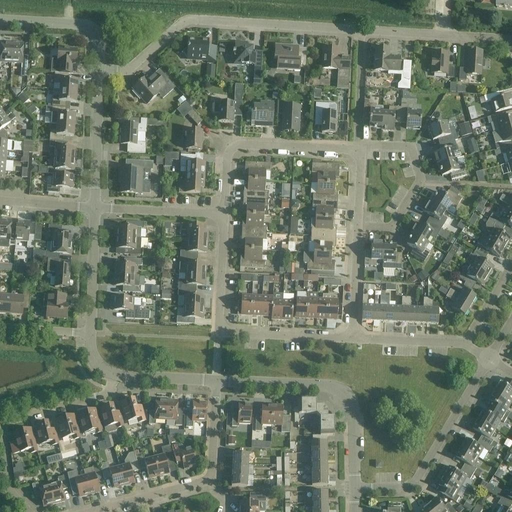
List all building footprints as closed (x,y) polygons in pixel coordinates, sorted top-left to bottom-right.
[(511,0),(481,0),(481,5),(497,6),(497,8),(511,8),(511,0)] [(186,59),(195,60),(207,60),(207,64),(215,64),(216,47),(208,47),(209,41),(201,41),(200,42),(197,42),(197,41),(187,40),(187,48),(186,48),(187,49),(182,54),(176,53),(176,54),(181,54),(182,55),(182,54),(186,58),(186,59)] [(0,55),(0,68),(1,68),(1,63),(11,64),(12,44),(1,43),(1,55),(0,55)] [(261,69),(262,64),(262,52),(261,53),(255,53),(255,55),(252,55),(252,48),(245,47),(245,44),(235,43),(235,52),(233,52),(232,54),(234,54),(233,65),(245,66),(245,65),(254,65),(254,68),(261,69)] [(12,44),(11,64),(21,64),(21,69),(27,70),(28,57),(22,56),(23,45),(12,44)] [(300,68),(305,69),(306,50),(299,49),(298,47),(275,45),(274,59),(277,59),(276,71),(300,72),(300,68)] [(348,90),(349,80),(350,57),(339,56),(339,49),(330,49),(330,50),(325,50),(325,48),(323,48),(322,70),(337,71),(337,90),(348,90)] [(50,73),(68,75),(72,75),(73,64),(76,65),(77,50),(58,49),(57,58),(52,58),(50,73)] [(374,71),(384,72),(388,72),(399,72),(399,58),(389,58),(389,50),(375,49),(374,71)] [(470,51),(467,51),(466,69),(459,69),(459,81),(466,81),(466,75),(481,76),(481,68),(484,68),(484,61),(482,61),(482,52),(472,51),(472,50),(470,50),(470,51)] [(432,53),(431,75),(447,76),(447,78),(454,79),(454,67),(447,66),(448,54),(439,53),(439,55),(434,54),(434,53),(432,53)] [(403,62),(403,73),(411,73),(411,63),(403,62)] [(132,89),(147,105),(159,95),(163,99),(175,88),(160,71),(147,82),(144,78),(132,89)] [(68,75),(50,73),(48,73),(47,77),(54,77),(54,84),(60,85),(59,91),(77,92),(78,81),(68,80),(68,75)] [(242,101),(243,85),(235,85),(234,101),(242,101)] [(53,97),(52,107),(66,108),(66,103),(76,103),(77,92),(59,91),(59,98),(53,97)] [(491,102),(494,113),(511,108),(511,103),(510,96),(500,99),(498,93),(489,96),(483,97),(485,103),(491,102)] [(47,96),(36,99),(37,105),(48,102),(47,96)] [(368,101),(364,101),(363,120),(364,120),(364,117),(369,118),(369,129),(374,129),(374,130),(376,130),(376,128),(381,128),(382,113),(382,111),(376,111),(376,105),(368,105),(368,101)] [(233,123),(234,113),(234,103),(219,102),(219,103),(214,103),(213,105),(212,112),(214,114),(218,114),(218,122),(233,123)] [(298,133),(299,123),(299,107),(283,106),(284,102),(277,102),(277,115),(283,115),(282,132),(298,133)] [(187,115),(192,110),(186,103),(180,107),(187,115)] [(272,128),(272,118),(273,103),(260,103),(260,106),(254,106),(254,114),(247,114),(247,122),(255,123),(255,127),(262,127),(262,125),(265,126),(265,127),(272,128)] [(335,134),(336,114),(336,106),(334,105),(316,104),(315,121),(322,122),(322,134),(335,134)] [(401,105),(400,108),(401,108),(400,124),(400,118),(406,119),(406,129),(413,130),(413,129),(420,129),(421,112),(412,112),(413,106),(401,105)] [(66,108),(52,107),(46,107),(45,113),(52,114),(52,115),(46,115),(46,123),(52,123),(52,124),(57,125),(74,126),(75,115),(65,114),(66,108)] [(388,114),(382,113),(381,128),(381,131),(393,132),(394,121),(400,121),(400,124),(401,108),(400,108),(389,108),(388,114)] [(0,140),(7,141),(7,136),(2,129),(15,119),(8,111),(4,114),(0,117),(0,140)] [(197,126),(203,121),(193,111),(187,115),(197,126)] [(503,114),(491,117),(487,118),(489,124),(496,122),(499,132),(511,128),(511,117),(504,119),(503,114)] [(122,125),(121,145),(128,145),(128,153),(145,154),(146,144),(145,144),(145,134),(146,134),(146,127),(166,128),(166,121),(147,120),(141,120),(138,120),(128,119),(128,125),(122,125)] [(439,145),(439,146),(454,141),(457,141),(454,129),(448,131),(446,122),(430,127),(432,134),(431,135),(432,141),(443,138),(445,144),(439,145)] [(73,137),(74,126),(57,125),(56,131),(50,131),(49,141),(54,142),(63,142),(64,137),(73,137)] [(470,128),(460,131),(462,137),(471,134),(470,128)] [(511,128),(499,132),(502,142),(498,143),(500,149),(511,146),(510,140),(511,139),(511,128)] [(202,132),(192,131),(187,131),(186,150),(201,151),(202,132)] [(63,142),(49,141),(45,141),(45,146),(49,146),(49,148),(55,148),(54,158),(75,160),(76,149),(65,148),(65,142),(63,142)] [(436,166),(440,165),(454,161),(454,160),(456,160),(459,159),(454,141),(439,146),(442,145),(444,151),(433,154),(436,166)] [(31,154),(32,143),(23,143),(23,153),(29,153),(31,154)] [(475,146),(469,148),(471,155),(477,153),(475,146)] [(508,164),(511,162),(511,146),(500,149),(501,155),(505,154),(508,164)] [(186,175),(204,176),(205,163),(195,162),(195,156),(181,156),(180,168),(186,168),(186,175)] [(74,171),(75,160),(54,158),(54,169),(48,169),(47,175),(53,175),(63,176),(63,170),(74,171)] [(248,181),(265,182),(266,172),(269,172),(270,159),(266,158),(266,164),(245,163),(244,174),(248,174),(248,181)] [(312,160),(311,174),(317,174),(317,184),(334,185),(335,178),(338,179),(339,166),(320,165),(320,161),(312,160)] [(466,176),(464,167),(463,165),(457,166),(456,160),(454,160),(454,161),(440,165),(441,170),(439,170),(440,173),(440,172),(442,177),(452,174),(454,179),(451,180),(451,181),(466,176)] [(120,169),(119,179),(121,179),(120,194),(140,195),(141,194),(149,194),(149,184),(141,184),(142,170),(150,171),(153,171),(153,162),(138,162),(137,170),(124,169),(120,169)] [(74,176),(63,176),(53,175),(52,187),(47,186),(47,193),(59,194),(60,188),(73,189),(74,176)] [(204,189),(204,176),(186,175),(185,182),(179,182),(179,194),(196,194),(193,194),(193,188),(204,189)] [(265,192),(265,182),(248,181),(247,188),(244,188),(243,198),(268,199),(268,192),(265,192)] [(312,202),(337,203),(338,192),(334,192),(334,185),(317,184),(316,195),(313,195),(312,202)] [(445,212),(446,212),(453,216),(456,211),(455,210),(462,200),(448,191),(448,192),(450,193),(447,198),(438,192),(435,196),(434,198),(435,199),(433,203),(432,204),(445,211),(445,212)] [(511,195),(510,194),(506,199),(502,197),(499,201),(507,206),(505,211),(511,215),(511,195)] [(268,199),(243,198),(243,209),(246,209),(246,216),(263,217),(268,217),(268,213),(267,212),(268,199)] [(315,219),(333,220),(333,213),(337,213),(337,203),(312,202),(312,209),(316,209),(315,219)] [(427,222),(441,230),(447,220),(442,217),(446,212),(445,212),(445,211),(432,204),(433,203),(430,202),(423,213),(433,218),(430,223),(427,222)] [(511,215),(505,211),(500,208),(494,217),(492,215),(489,220),(503,229),(506,224),(511,227),(511,215)] [(263,227),(263,217),(246,216),(245,223),(242,222),(241,233),(266,234),(267,227),(263,227)] [(333,220),(315,219),(312,219),(311,236),(335,238),(336,227),(332,227),(333,220)] [(0,220),(0,223),(0,240),(9,241),(9,246),(15,246),(15,241),(16,233),(10,233),(11,221),(0,220)] [(488,239),(505,249),(510,240),(501,234),(503,229),(489,220),(485,226),(487,232),(491,234),(488,239)] [(27,248),(33,249),(34,236),(28,236),(29,223),(17,222),(16,233),(15,241),(27,242),(27,248)] [(116,238),(141,240),(141,229),(143,229),(144,223),(126,222),(129,223),(128,228),(117,227),(116,238)] [(411,234),(413,236),(414,235),(427,243),(430,238),(435,241),(441,230),(427,222),(429,224),(426,229),(417,223),(411,234)] [(181,225),(181,231),(188,231),(187,242),(207,243),(207,232),(196,231),(196,225),(181,225)] [(53,233),(52,243),(72,244),(73,233),(61,233),(61,227),(48,226),(48,232),(53,233)] [(244,250),(262,251),(267,252),(267,244),(262,243),(262,241),(266,241),(266,234),(241,233),(241,244),(244,244),(244,250)] [(297,236),(297,245),(309,245),(309,235),(297,236)] [(410,254),(410,255),(424,263),(430,253),(425,250),(429,244),(427,243),(414,235),(413,236),(411,240),(409,239),(408,241),(409,241),(406,245),(416,251),(413,256),(410,254)] [(314,254),(331,255),(331,248),(335,248),(335,238),(311,236),(310,243),(314,244),(314,254)] [(116,249),(127,250),(127,256),(142,256),(142,250),(140,250),(141,240),(116,238),(116,249)] [(505,249),(488,239),(482,248),(479,245),(476,251),(486,257),(489,252),(499,258),(505,249)] [(207,243),(187,242),(187,252),(180,252),(180,258),(194,258),(195,253),(206,253),(207,243)] [(46,259),(48,259),(59,260),(59,254),(71,255),(72,244),(52,243),(51,253),(46,253),(46,259)] [(364,267),(374,267),(376,267),(376,262),(382,262),(383,262),(383,247),(384,247),(384,243),(371,243),(371,254),(365,254),(365,251),(364,267)] [(382,270),(401,270),(402,254),(401,254),(401,257),(395,257),(396,246),(391,246),(391,245),(389,245),(389,247),(384,247),(383,247),(383,262),(382,262),(382,270)] [(240,268),(264,269),(265,262),(261,262),(262,251),(244,250),(244,257),(240,257),(240,268)] [(471,267),(488,277),(493,268),(484,262),(486,257),(476,251),(472,256),(471,255),(465,263),(471,267)] [(305,265),(307,265),(307,271),(311,271),(311,276),(334,277),(334,262),(331,262),(331,255),(314,254),(303,253),(303,263),(305,265)] [(194,264),(194,258),(180,258),(179,274),(186,275),(205,275),(206,265),(194,264)] [(54,288),(58,288),(68,289),(70,267),(60,266),(61,260),(59,260),(48,259),(47,272),(56,273),(54,288)] [(114,275),(134,276),(135,266),(141,266),(142,260),(127,259),(127,265),(115,264),(114,275)] [(462,274),(459,279),(466,283),(463,287),(471,291),(476,283),(482,287),(488,277),(471,267),(467,273),(466,272),(463,272),(462,274)] [(140,287),(139,287),(139,277),(134,276),(114,275),(114,286),(123,287),(122,292),(140,293),(140,287)] [(178,291),(193,291),(193,286),(205,286),(205,275),(186,275),(185,283),(178,283),(178,291)] [(142,287),(154,288),(155,277),(142,277),(142,287)] [(0,314),(9,315),(11,297),(0,296),(0,294),(0,291),(0,290),(0,314)] [(476,298),(462,290),(459,295),(450,290),(448,294),(470,307),(476,298)] [(162,291),(161,300),(169,300),(170,292),(162,291)] [(192,297),(193,291),(178,291),(178,297),(184,297),(184,308),(204,308),(204,298),(192,297)] [(11,297),(9,315),(22,316),(22,306),(28,307),(28,310),(29,310),(30,293),(23,293),(23,298),(11,297)] [(306,319),(307,299),(307,294),(296,293),(295,319),(306,319)] [(316,320),(317,300),(317,294),(307,294),(307,299),(306,319),(316,320)] [(454,303),(451,309),(464,317),(470,307),(448,294),(446,298),(454,303)] [(47,309),(46,316),(46,318),(54,319),(66,320),(67,310),(67,305),(65,305),(66,297),(44,295),(43,308),(47,309)] [(326,320),(327,296),(323,295),(322,300),(317,300),(316,320),(326,320)] [(240,316),(251,316),(252,297),(241,296),(240,316)] [(338,301),(332,300),(332,296),(327,296),(326,320),(337,321),(338,301)] [(372,322),(373,307),(367,306),(367,296),(363,296),(361,322),(372,322)] [(252,297),(251,316),(261,317),(262,297),(252,297)] [(261,317),(271,317),(272,301),(272,298),(262,297),(261,317)] [(383,323),(384,297),(380,297),(380,307),(373,307),(372,322),(383,323)] [(394,323),(395,308),(388,307),(389,297),(384,297),(383,323),(394,323)] [(149,321),(149,312),(139,312),(139,307),(133,307),(133,299),(113,298),(113,311),(126,311),(125,319),(149,321)] [(395,308),(394,323),(405,324),(406,298),(402,298),(401,308),(395,308)] [(405,324),(416,324),(416,309),(410,308),(410,298),(406,298),(405,324)] [(416,309),(416,324),(426,325),(428,299),(423,299),(423,309),(416,309)] [(428,299),(426,325),(438,325),(438,310),(431,309),(432,299),(428,299)] [(271,320),(282,321),(282,301),(272,301),(271,317),(271,320)] [(292,321),(293,302),(282,301),(282,321),(292,321)] [(203,319),(204,308),(184,308),(183,318),(177,317),(176,324),(194,325),(194,324),(191,324),(191,319),(203,319)] [(511,382),(507,379),(504,384),(501,383),(495,392),(511,401),(511,382)] [(507,411),(511,402),(511,401),(495,392),(490,401),(492,403),(489,407),(507,418),(511,413),(507,411)] [(236,406),(236,396),(228,396),(227,406),(236,406)] [(121,403),(126,422),(138,419),(139,423),(145,421),(141,407),(135,408),(133,400),(121,403)] [(155,420),(165,421),(166,401),(155,401),(155,412),(149,412),(149,425),(155,425),(155,420)] [(166,401),(165,421),(176,421),(175,426),(182,427),(182,414),(177,413),(177,402),(166,401)] [(316,415),(316,408),(315,401),(307,402),(307,415),(316,415)] [(193,422),(204,423),(205,403),(193,402),(192,415),(186,415),(186,428),(192,428),(193,422)] [(298,423),(298,415),(307,415),(307,402),(298,402),(298,409),(294,409),(294,423),(298,423)] [(232,427),(238,427),(238,424),(250,425),(251,405),(239,405),(238,415),(232,415),(232,427)] [(99,409),(102,419),(105,432),(107,434),(109,434),(115,432),(117,431),(117,429),(123,427),(119,413),(114,414),(111,406),(99,409)] [(261,425),(271,426),(272,406),(262,406),(261,417),(256,417),(255,432),(261,432),(261,425)] [(272,406),(271,426),(281,426),(281,433),(290,433),(290,418),(282,417),(283,407),(272,406)] [(316,415),(320,419),(327,419),(327,411),(323,407),(316,408),(316,415)] [(478,420),(495,430),(501,422),(504,424),(507,418),(489,407),(486,412),(484,411),(478,420)] [(95,410),(78,415),(83,434),(90,432),(91,434),(93,435),(102,433),(95,410)] [(56,420),(59,430),(61,440),(69,438),(69,440),(71,441),(80,439),(76,424),(70,426),(68,417),(56,420)] [(320,419),(320,428),(333,427),(333,419),(327,419),(320,419)] [(480,440),(491,447),(494,442),(494,441),(490,439),(495,430),(478,420),(473,430),(483,435),(480,440)] [(54,430),(49,431),(46,423),(34,426),(39,445),(51,442),(52,446),(58,444),(54,430)] [(333,427),(320,428),(320,436),(312,436),(312,440),(326,440),(326,436),(334,436),(333,427)] [(18,453),(30,450),(31,454),(37,452),(34,440),(31,429),(13,434),(18,453)] [(111,436),(103,438),(104,442),(106,450),(114,448),(111,436)] [(493,448),(491,447),(480,440),(477,445),(467,439),(461,448),(479,459),(484,450),(490,453),(493,448)] [(311,443),(311,454),(327,454),(326,443),(311,443)] [(191,448),(184,450),(183,448),(180,445),(172,447),(175,459),(181,458),(184,470),(196,467),(191,448)] [(154,458),(159,477),(169,474),(166,464),(173,462),(169,446),(162,448),(163,455),(154,458)] [(473,467),(479,459),(461,448),(456,458),(466,464),(463,468),(474,475),(477,470),(473,467)] [(139,471),(135,456),(134,453),(129,455),(124,462),(125,465),(119,467),(124,486),(134,484),(131,473),(139,471)] [(149,480),(159,477),(154,458),(144,460),(143,454),(135,456),(139,471),(146,469),(149,480)] [(233,454),(232,465),(248,466),(248,455),(233,454)] [(311,465),(327,465),(327,454),(311,454),(311,465)] [(22,456),(23,464),(31,462),(30,455),(22,456)] [(60,456),(53,457),(55,464),(62,462),(60,456)] [(100,465),(101,471),(104,480),(111,478),(114,489),(124,486),(119,467),(109,470),(108,463),(100,465)] [(247,477),(248,466),(232,465),(232,476),(247,477)] [(311,476),(327,475),(327,465),(311,465),(305,465),(306,469),(311,469),(311,476)] [(84,476),(89,496),(99,493),(97,482),(98,482),(99,481),(100,481),(100,480),(101,479),(101,478),(101,477),(98,466),(92,467),(94,474),(84,476)] [(450,467),(444,477),(462,487),(467,478),(471,480),(474,475),(463,468),(460,473),(450,467)] [(17,472),(18,481),(22,480),(21,475),(25,475),(25,471),(17,472)] [(67,474),(68,480),(73,496),(78,494),(79,498),(89,496),(84,476),(78,478),(76,472),(67,474)] [(312,487),(327,487),(327,475),(311,476),(312,487)] [(231,487),(247,488),(247,477),(232,476),(231,487)] [(59,483),(49,486),(54,505),(64,502),(61,491),(67,489),(64,477),(58,478),(59,483)] [(456,496),(462,487),(444,477),(439,486),(442,488),(439,493),(457,503),(460,498),(456,496)] [(43,508),(54,505),(49,486),(39,488),(38,484),(32,485),(35,498),(40,496),(43,508)] [(511,489),(508,497),(504,494),(501,500),(511,506),(511,489)] [(312,504),(327,504),(327,492),(312,493),(312,504)] [(264,511),(265,503),(265,494),(250,494),(250,502),(239,502),(238,511),(264,511)] [(434,511),(455,511),(449,504),(444,507),(437,498),(429,505),(434,511)] [(511,511),(509,511),(511,506),(501,500),(498,505),(502,507),(498,511),(511,511)]
